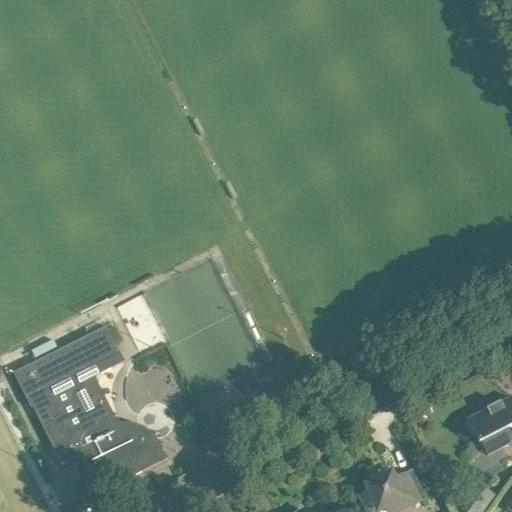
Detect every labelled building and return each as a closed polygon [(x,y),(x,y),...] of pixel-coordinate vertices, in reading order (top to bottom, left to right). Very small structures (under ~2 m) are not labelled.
[(120,354),(106,327),(31,365),(13,373),(27,401),(29,400),(32,406),(32,407),(60,462),(62,466),(81,456),(87,467),(91,475),(100,493),(128,479),(142,472),(167,460),(167,459),(167,458),(166,459),(159,445),(160,444),(159,443),(152,447),(147,440),(140,434),(131,431),(122,431),(114,434),(109,423),(116,420),(94,377),(122,363),(118,355),(120,354)] [(511,402),(510,398),(485,411),(483,409),(472,418),(467,421),(468,422),(465,425),(474,435),(476,439),(479,444),(481,443),(482,445),(487,456),(503,448),(511,442),(511,402)] [(205,454),(212,451),(206,439),(199,442),(205,454)] [(426,500),(421,488),(412,470),(395,478),(393,474),(389,473),(385,475),(382,470),(369,476),(375,488),(363,494),(369,506),(385,511),(388,511),(411,501),(413,506),(426,500)] [(483,511),(494,496),(475,482),(457,508),(464,511),(463,511),(483,511)]
